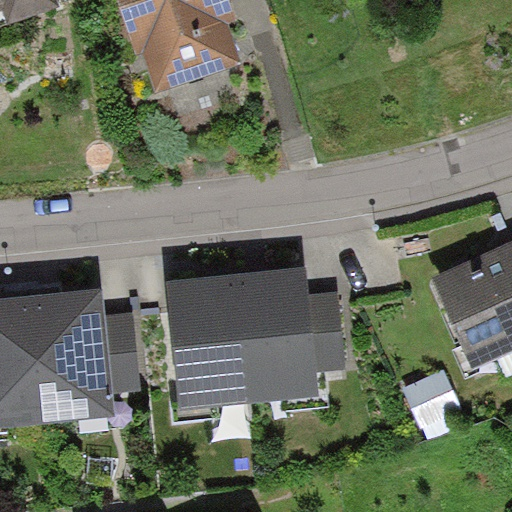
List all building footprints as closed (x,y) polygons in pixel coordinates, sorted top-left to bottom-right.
[(52,0),(0,0),(0,3),(9,0),(14,13),(53,0),(52,0)] [(133,0),(159,80),(214,62),(200,21),(232,11),(228,0),(133,0)] [(511,252),(445,282),(473,354),(511,337),(511,252)] [(306,272),(240,278),(251,393),(317,387),(315,366),(309,301),(306,272)] [(240,278),(174,285),(185,399),(251,393),(240,278)] [(100,295),(34,301),(45,417),(111,411),(109,387),(102,320),(100,295)] [(338,298),(309,301),(315,366),(344,363),(338,298)] [(34,301),(0,304),(0,421),(45,417),(34,301)] [(136,317),(102,320),(109,387),(142,384),(136,317)]
